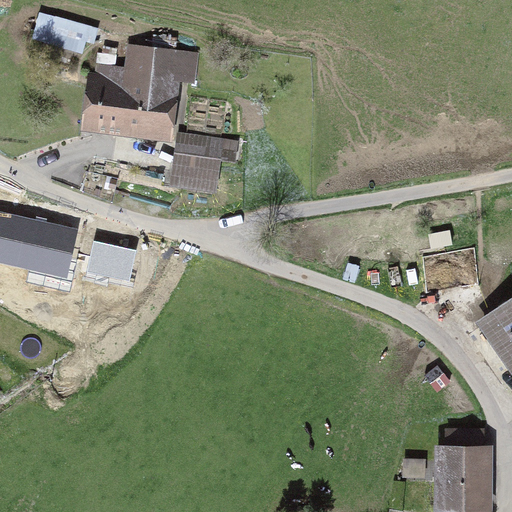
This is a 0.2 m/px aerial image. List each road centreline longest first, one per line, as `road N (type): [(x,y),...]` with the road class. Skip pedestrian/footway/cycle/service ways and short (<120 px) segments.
road 1 (unclassified): [(503,511),(496,423),(485,394),(441,337),(388,304),(184,233)]
road 2 (unclassified): [(511,178),(184,233)]
road 3 (unclassified): [(184,233),(55,192),(0,164)]
